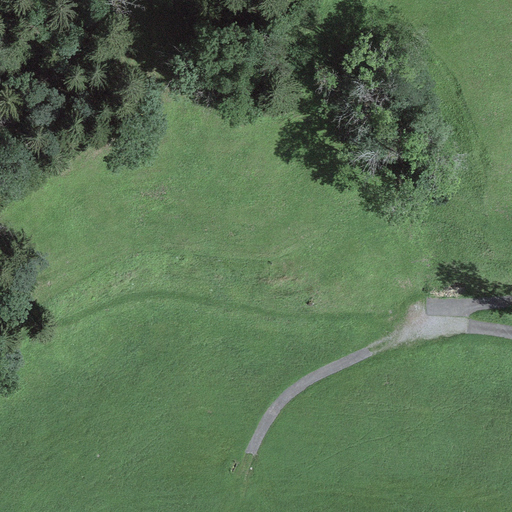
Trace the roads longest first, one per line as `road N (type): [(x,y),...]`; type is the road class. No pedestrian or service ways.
road 1 (track): [(511,331),(155,299),(103,309),(0,348)]
road 2 (track): [(243,468),(274,407),(309,378),(460,309),(511,300)]
